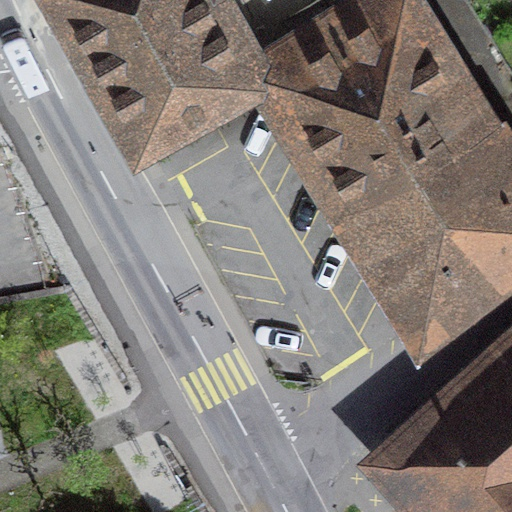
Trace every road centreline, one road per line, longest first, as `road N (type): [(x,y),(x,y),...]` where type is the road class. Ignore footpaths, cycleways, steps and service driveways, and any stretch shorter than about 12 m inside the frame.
road 1 (primary): [(275,489),(39,56)]
road 2 (tertiary): [(511,303),(275,489)]
